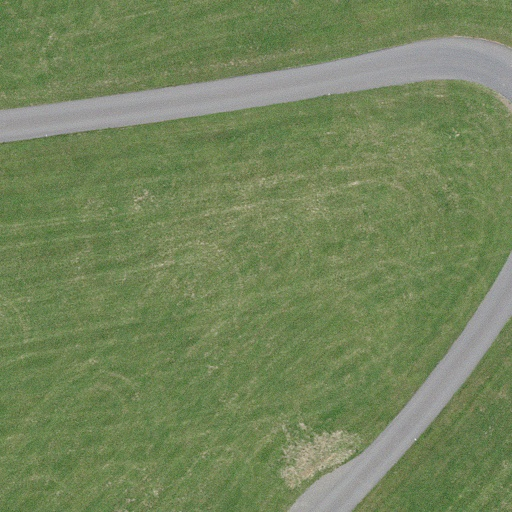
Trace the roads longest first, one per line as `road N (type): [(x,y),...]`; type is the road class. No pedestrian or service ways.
road 1 (unclassified): [(0,130),(410,61),(477,59),(511,75)]
road 2 (unclassified): [(511,283),(444,395),(330,511)]
